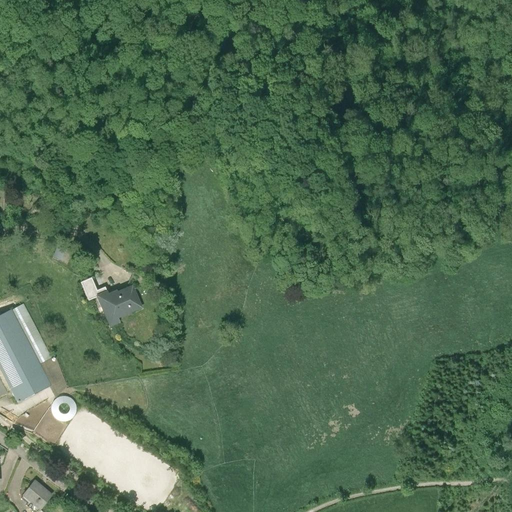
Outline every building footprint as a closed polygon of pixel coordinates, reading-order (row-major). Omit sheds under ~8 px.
[(58,248),(55,256),(62,260),(66,251),(58,248)] [(64,260),(72,262),(74,251),(66,249),(64,260)] [(91,279),(80,283),(88,301),(96,298),(107,293),(105,288),(96,291),(91,279)] [(96,298),(102,311),(138,296),(133,285),(116,292),(116,291),(107,294),(107,293),(96,298)] [(102,311),(109,327),(119,322),(118,318),(143,307),(138,296),(102,311)] [(50,359),(24,304),(12,310),(39,364),(50,359)] [(12,310),(0,316),(0,397),(8,394),(14,406),(51,388),(39,364),(12,310)] [(61,418),(77,419),(78,398),(61,398),(61,418)] [(53,495),(35,480),(22,498),(27,503),(26,505),(35,511),(45,511),(42,509),(53,495)]
